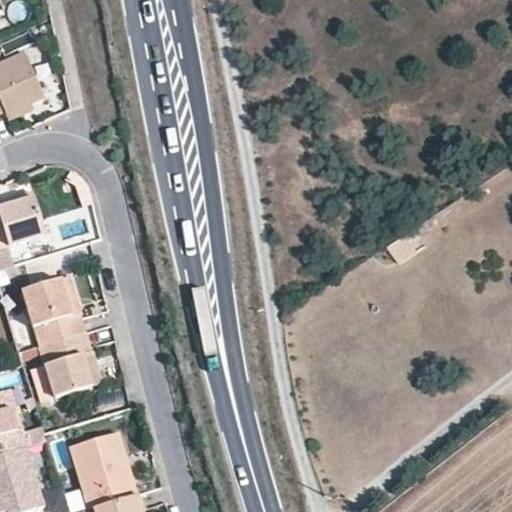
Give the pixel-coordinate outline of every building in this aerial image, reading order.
[(24,54),(0,65),(0,114),(5,113),(39,96),(24,54)] [(0,243),(40,232),(30,195),(0,203),(0,243)] [(404,238),(387,250),(399,266),(416,253),(404,238)] [(55,277),(20,290),(41,345),(79,332),(55,277)] [(79,332),(41,345),(34,348),(54,400),(88,386),(81,358),(88,355),(79,332)] [(4,397),(0,398),(0,456),(22,449),(4,397)] [(114,434),(69,450),(84,493),(129,477),(114,434)] [(22,449),(0,456),(0,511),(34,511),(40,510),(22,449)] [(80,511),(126,511),(122,500),(80,511)]
